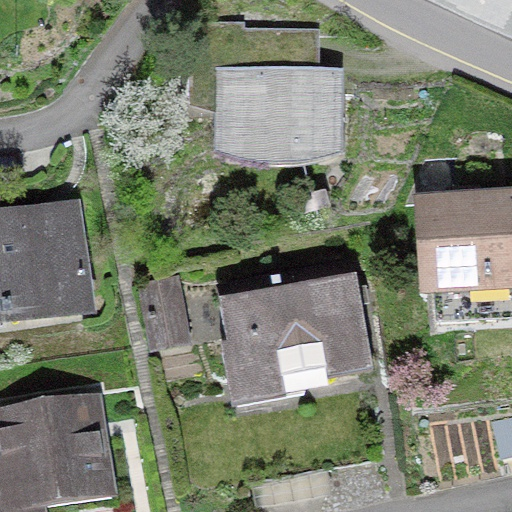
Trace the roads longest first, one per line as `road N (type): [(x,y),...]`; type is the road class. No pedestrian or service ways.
road 1 (residential): [(159,0),(76,108),(0,133)]
road 2 (unclassified): [(511,60),(386,0)]
